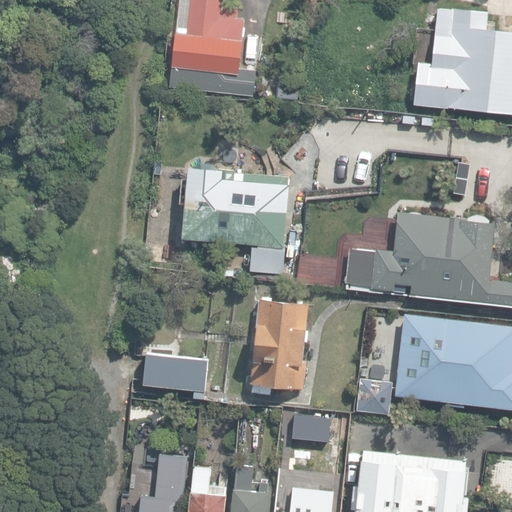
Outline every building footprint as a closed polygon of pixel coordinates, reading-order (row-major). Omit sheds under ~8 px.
[(225,0),(180,0),(171,87),(255,96),(258,71),(239,69),(245,18),(237,18),(238,8),(225,7),(225,0)] [(489,14),(439,8),(433,62),(418,61),(413,100),(511,111),(511,25),(487,23),(489,14)] [(276,96),(298,99),(300,83),(278,80),(276,96)] [(356,152),(401,157),(404,131),(358,126),(356,152)] [(247,270),(283,273),(290,176),(236,173),(237,170),(221,169),(215,163),(203,161),(196,167),(190,167),(183,237),(250,244),(247,270)] [(500,213),(396,205),(393,241),(349,237),(344,289),(511,302),(511,279),(496,274),(500,213)] [(254,391),(270,393),(271,385),(305,389),(308,361),(303,361),(309,303),(262,297),(252,382),(255,382),(254,391)] [(511,320),(403,311),(396,392),(511,401),(511,320)] [(361,367),(382,369),(384,348),(363,346),(361,367)] [(195,398),(205,399),(210,359),(209,358),(148,352),(144,384),(196,389),(195,398)] [(329,385),(329,399),(347,400),(348,386),(329,385)] [(135,424),(173,426),(174,405),(137,402),(135,424)] [(292,437),(329,440),(331,416),(294,413),(292,437)] [(356,511),(462,511),(468,459),(363,448),(356,511)] [(269,511),(272,490),(253,488),(256,466),(238,464),(236,488),(233,511),(269,511)] [(225,511),(227,493),(211,492),(214,467),(197,466),(191,511),(225,511)] [(274,494),(291,496),(294,471),(277,469),(274,494)] [(139,511),(140,503),(122,501),(120,511),(139,511)] [(330,511),(332,506),(292,502),(291,511),(282,511),(274,511),(273,511),(330,511)]
